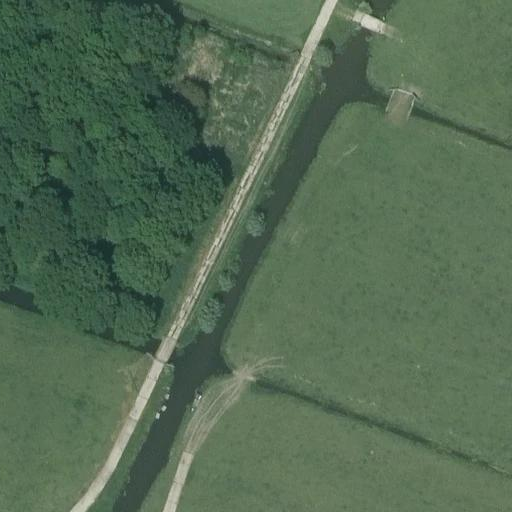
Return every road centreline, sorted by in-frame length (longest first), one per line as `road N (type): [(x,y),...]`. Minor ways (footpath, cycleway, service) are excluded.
road 1 (track): [(79,511),(122,445),(331,0)]
road 2 (track): [(170,511),(190,453),(395,119),(411,42),(380,26)]
